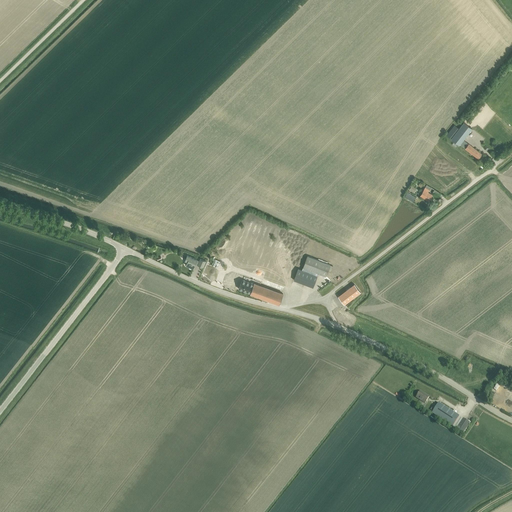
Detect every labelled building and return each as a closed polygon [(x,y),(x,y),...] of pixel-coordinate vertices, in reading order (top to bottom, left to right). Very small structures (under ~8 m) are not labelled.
[(472,129),(464,123),(451,139),(459,145),(472,129)] [(454,125),(446,135),(450,139),(459,128),(454,125)] [(481,154),(475,149),(464,140),(460,145),(478,158),(481,154)] [(428,192),(431,188),(426,185),(420,196),(429,201),(432,195),(428,192)] [(405,197),(413,202),(416,197),(407,193),(405,197)] [(203,267),(206,261),(200,258),(199,261),(187,255),(185,260),(188,261),(186,265),(193,268),(195,264),(203,267)] [(307,256),(303,267),(326,276),(330,265),(307,256)] [(245,271),(253,273),(256,262),(264,264),(265,260),(252,257),(251,260),(248,259),(245,271)] [(218,267),(221,261),(215,258),(212,265),(218,267)] [(298,269),(294,280),(313,287),(317,276),(298,269)] [(242,279),(238,289),(251,293),(250,294),(279,305),(283,293),(254,283),(254,284),(242,279)] [(338,296),(339,297),(343,303),(360,290),(355,283),(354,284),(351,286),(338,296)] [(429,397),(420,392),(416,398),(425,404),(429,397)] [(470,424),(463,419),(439,404),(436,407),(433,412),(432,414),(452,427),(456,430),(463,434),(470,424)]
